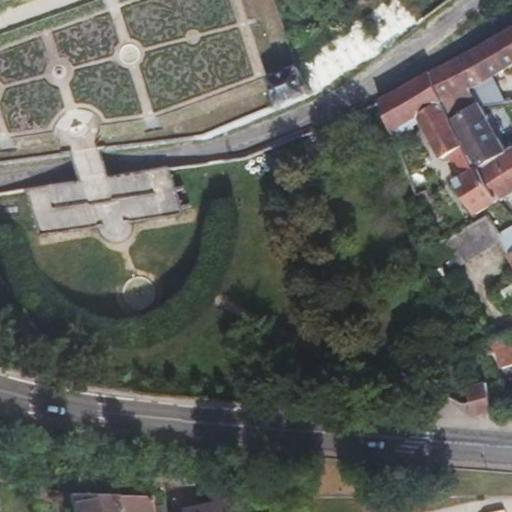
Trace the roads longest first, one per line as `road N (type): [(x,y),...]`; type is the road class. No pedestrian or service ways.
road 1 (primary): [(511,448),(173,418),(0,390)]
road 2 (residential): [(481,0),(370,85)]
